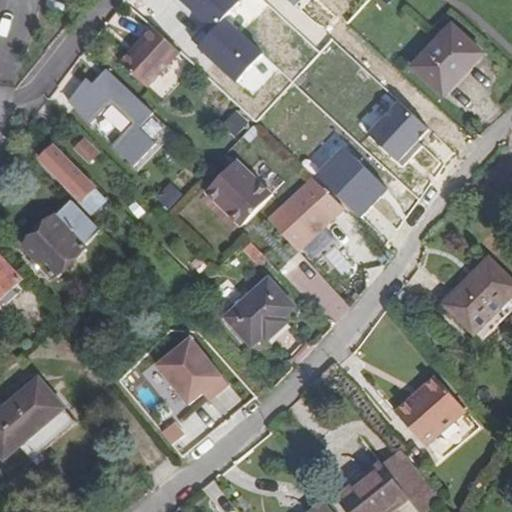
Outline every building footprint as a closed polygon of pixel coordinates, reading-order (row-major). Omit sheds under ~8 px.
[(211,0),(228,14),(235,19),(250,0),(211,0)] [(235,19),(228,14),(223,19),(233,28),(237,22),(235,19)] [(444,38),(470,62),(481,51),(455,26),(444,38)] [(120,65),(147,90),(180,54),(153,29),(120,65)] [(446,96),(472,68),(468,65),(470,62),(444,38),(415,68),(446,96)] [(481,51),(470,62),(474,66),(485,55),(481,51)] [(155,116),(105,70),(91,85),(85,79),(66,101),(88,123),(112,105),(134,126),(113,149),(135,170),(157,147),(140,131),(155,116)] [(379,77),(354,104),(379,126),(372,133),(407,164),(438,129),(379,77)] [(88,137),(75,148),(91,165),(104,154),(88,137)] [(49,162),(75,190),(87,202),(84,207),(94,218),(111,204),(99,192),(96,195),(56,156),(49,162)] [(205,192),(217,205),(220,202),(227,210),(227,215),(236,226),(242,226),(271,197),(237,162),(205,192)] [(311,179),(267,222),(298,254),(344,211),(311,179)] [(171,188),(157,203),(168,213),(182,198),(171,188)] [(71,193),(84,207),(87,202),(75,190),(71,193)] [(220,202),(217,205),(227,215),(227,210),(220,202)] [(105,234),(75,204),(27,248),(55,281),(105,234)] [(316,260),(338,241),(329,231),(307,251),(316,260)] [(247,242),(241,248),(258,266),(264,260),(247,242)] [(0,306),(0,305),(15,291),(24,284),(1,259),(0,260),(0,312),(3,309),(0,306)] [(511,305),(511,287),(492,265),(448,306),(476,338),(511,305)] [(219,269),(209,279),(224,294),(234,285),(219,269)] [(224,294),(209,279),(197,291),(192,296),(207,311),(225,295),(224,294)] [(294,312),(270,282),(227,319),(251,348),(263,338),(268,343),(287,328),(283,321),(294,312)] [(0,305),(0,306),(3,309),(19,295),(15,291),(0,305)] [(209,390),(215,398),(229,386),(190,340),(158,368),(189,407),(204,395),(209,390)] [(409,389),(432,370),(428,366),(405,385),(409,389)] [(459,399),(432,370),(409,389),(405,385),(387,403),(417,436),(459,399)] [(16,449),(60,411),(37,382),(0,414),(0,459),(2,461),(16,449)] [(209,390),(204,395),(210,403),(215,398),(209,390)] [(60,411),(16,449),(29,463),(73,424),(60,411)] [(176,427),(163,437),(172,449),(185,439),(176,427)] [(391,439),(373,453),(397,483),(411,501),(429,487),(391,439)] [(329,481),(353,511),(359,511),(379,496),(381,495),(384,493),(397,483),(373,453),(370,449),(329,481)] [(374,511),(390,499),(384,493),(381,495),(379,496),(359,511),(374,511)] [(335,511),(324,497),(306,511),(335,511)]
